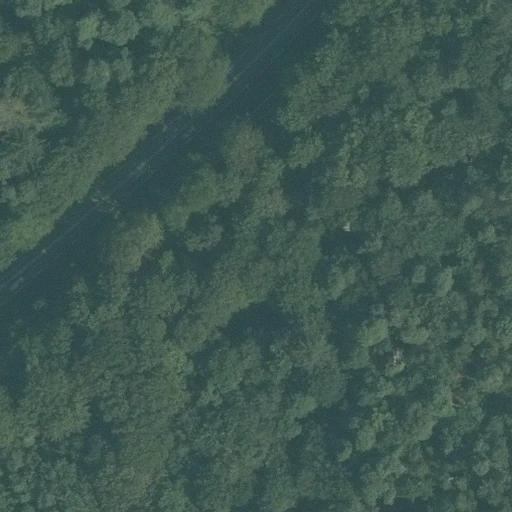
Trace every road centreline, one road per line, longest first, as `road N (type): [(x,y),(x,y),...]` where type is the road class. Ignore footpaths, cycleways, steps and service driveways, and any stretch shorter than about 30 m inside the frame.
road 1 (unknown): [(0,328),(345,0)]
road 2 (primary): [(0,289),(164,146),(312,0)]
